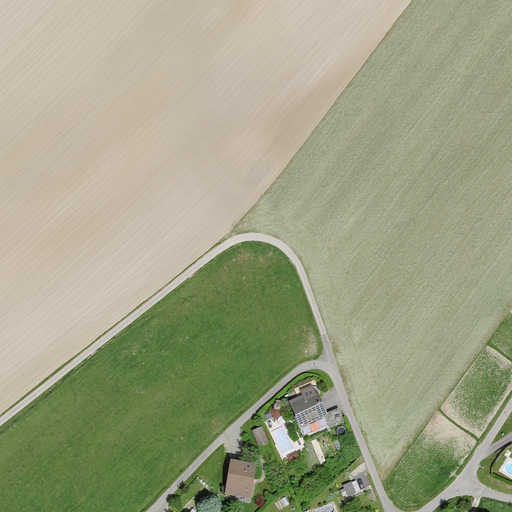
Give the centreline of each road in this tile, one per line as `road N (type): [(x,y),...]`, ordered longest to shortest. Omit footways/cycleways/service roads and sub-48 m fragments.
road 1 (track): [(0,423),(195,263),(250,233),(282,243),(301,265),(334,362)]
road 2 (residential): [(390,511),(334,362),(293,370),(153,511)]
